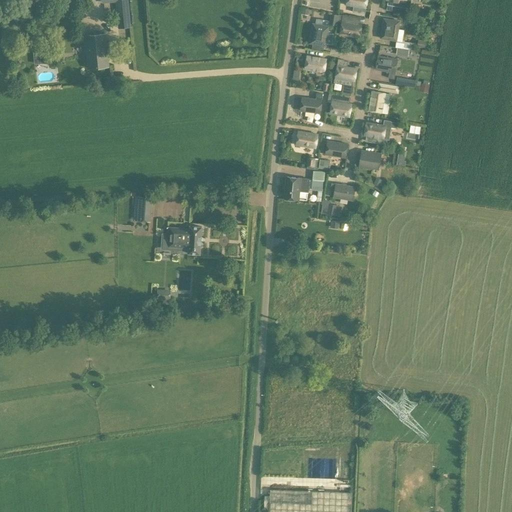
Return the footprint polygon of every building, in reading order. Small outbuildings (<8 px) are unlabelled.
[(116,1),(118,28),(131,27),(128,0),(102,0),(102,3),(116,1)] [(330,14),(329,25),(337,26),(339,15),(330,14)] [(399,21),(384,19),(381,38),(396,40),(399,21)] [(342,21),(339,34),(359,38),(362,24),(342,21)] [(310,43),(326,46),(329,26),(313,24),(310,43)] [(35,39),(36,62),(50,61),(48,33),(39,34),(40,39),(35,39)] [(89,68),(108,66),(107,51),(108,50),(106,34),(84,36),(86,53),(88,52),(89,68)] [(324,72),(326,59),(307,56),(305,69),(324,72)] [(378,56),(376,69),(389,71),(388,77),(394,78),(398,59),(378,56)] [(338,58),(337,65),(335,78),(355,81),(357,68),(343,66),(344,59),(338,58)] [(415,85),(416,78),(396,77),(396,84),(415,85)] [(400,86),(378,82),(377,90),(398,94),(400,86)] [(429,85),(428,85),(422,84),(421,83),(419,91),(427,92),(429,85)] [(382,113),(385,93),(372,91),(369,110),(382,113)] [(323,93),(316,93),(315,99),(302,97),(300,110),(320,113),(323,93)] [(333,94),(332,100),(330,113),(349,117),(352,104),(349,103),(350,97),(333,94)] [(391,121),(384,120),(383,125),(366,122),(364,135),(384,139),(386,125),(390,126),(391,121)] [(318,133),(298,130),(295,145),(316,148),(318,133)] [(348,143),(327,139),(325,154),(345,158),(348,143)] [(381,154),(361,151),(359,166),(379,169),(381,154)] [(314,167),(314,166),(317,166),(318,158),(315,158),(307,156),(306,165),(314,167)] [(319,168),(329,170),(330,161),(320,159),(319,168)] [(313,178),(312,179),(311,189),(318,190),(317,195),(320,195),(321,190),(322,190),(323,180),(324,172),(311,171),(311,178),(313,178)] [(308,192),(309,179),(286,177),(284,198),(299,200),(300,191),(308,192)] [(376,179),(373,184),(379,187),(381,182),(376,179)] [(353,200),(355,187),(331,183),(330,191),(334,191),(333,197),(353,200)] [(150,221),(152,196),(135,195),(133,220),(150,221)] [(340,216),(342,206),(337,205),(337,204),(329,203),(327,214),(335,216),(335,215),(340,216)] [(188,247),(188,253),(200,254),(201,243),(201,237),(202,226),(190,225),(189,228),(173,227),(172,246),(188,247)] [(320,317),(320,332),(335,332),(336,317),(320,317)] [(332,376),(353,376),(353,356),(333,355),(332,376)] [(312,415),(313,391),(292,390),(291,414),(312,415)] [(311,406),(311,432),(320,433),(320,440),(337,441),(338,432),(331,432),(332,407),(311,406)] [(351,511),(352,492),(270,489),(269,511),(351,511)]
